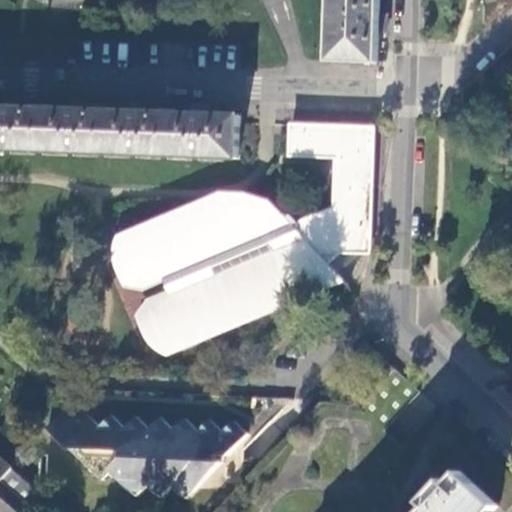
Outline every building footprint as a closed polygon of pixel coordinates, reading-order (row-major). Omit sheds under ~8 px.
[(380,16),(380,0),(333,0),(331,60),(378,62),(379,32),(388,32),(388,24),(388,17),(380,16)] [(0,150),(38,152),(39,108),(21,107),(22,99),(14,99),(7,98),(6,107),(0,106),(0,150)] [(38,152),(102,155),(103,110),(84,110),(85,101),(76,101),(70,101),(69,109),(39,108),(38,152)] [(102,155),(165,157),(166,113),(148,112),(148,104),(141,103),(132,103),(132,112),(103,110),(102,155)] [(210,114),(210,106),(201,105),(195,105),(194,114),(166,113),(165,157),(240,160),(241,122),(241,116),(210,114)] [(260,307),(337,275),(328,265),(334,259),(341,253),(370,254),(375,128),(290,124),(290,134),(290,149),(290,155),(336,158),(334,208),(291,225),(274,205),(254,204),(223,202),(211,207),(122,244),(130,264),(118,269),(125,285),(136,281),(141,290),(164,281),(168,292),(146,301),(150,310),(138,316),(145,333),(157,328),(165,347),(260,307)] [(376,390),(396,369),(367,341),(346,363),(376,390)] [(384,431),(422,393),(396,369),(376,390),(267,510),(269,511),(385,511),(429,465),(405,442),(401,447),(384,431)] [(31,420),(39,421),(39,411),(31,411),(31,420)] [(174,486),(188,500),(249,436),(234,421),(224,433),(211,420),(199,432),(184,419),(174,430),(161,418),(150,429),(137,416),(125,427),(113,415),(101,428),(87,414),(76,425),(63,414),(49,428),(102,481),(111,471),(138,497),(149,486),(163,498),(174,486)] [(0,481),(12,467),(0,456),(0,481)] [(0,511),(35,511),(50,496),(14,465),(12,467),(0,481),(0,511)] [(493,511),(498,508),(463,475),(451,487),(445,483),(424,505),(430,510),(428,511),(493,511)]
